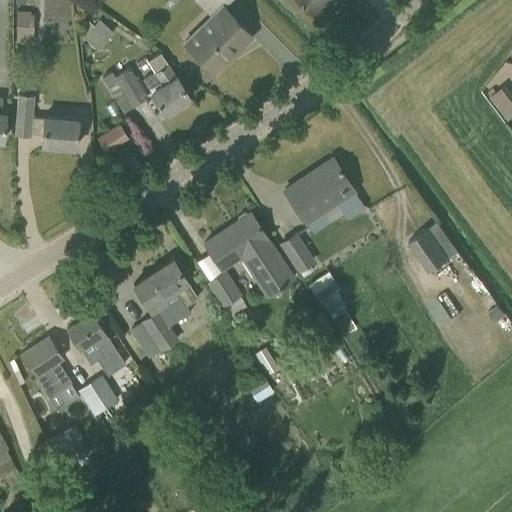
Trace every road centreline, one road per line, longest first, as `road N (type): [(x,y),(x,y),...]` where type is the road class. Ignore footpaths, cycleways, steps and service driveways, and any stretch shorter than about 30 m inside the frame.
road 1 (tertiary): [(12,285),(286,106),(369,47),(416,0)]
road 2 (track): [(52,511),(0,395)]
